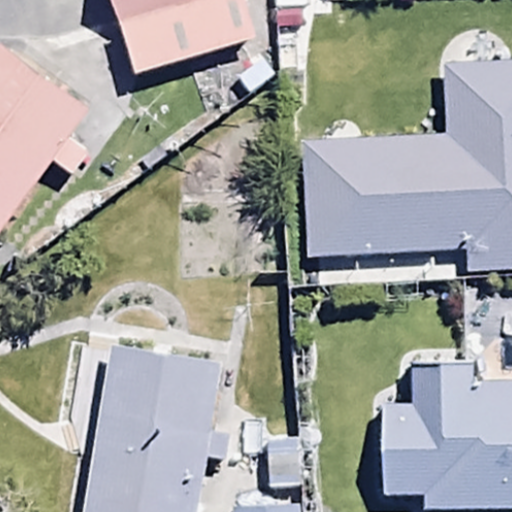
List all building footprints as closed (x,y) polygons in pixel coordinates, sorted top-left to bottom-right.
[(112,0),(141,91),(263,53),(246,0),(112,0)] [(272,0),(273,20),(306,18),(304,0),(272,0)] [(6,59),(0,66),(0,243),(54,176),(69,188),(88,164),(66,147),(86,122),(6,59)] [(302,154),(307,272),(465,265),(466,286),(511,284),(511,74),(445,77),(448,148),(302,154)] [(112,359),(85,511),(196,511),(204,469),(223,472),(228,446),(211,443),(222,378),(112,359)] [(511,511),(511,396),(479,396),(479,376),(410,376),(410,417),(387,417),(387,510),(423,510),(422,511),(511,511)]
